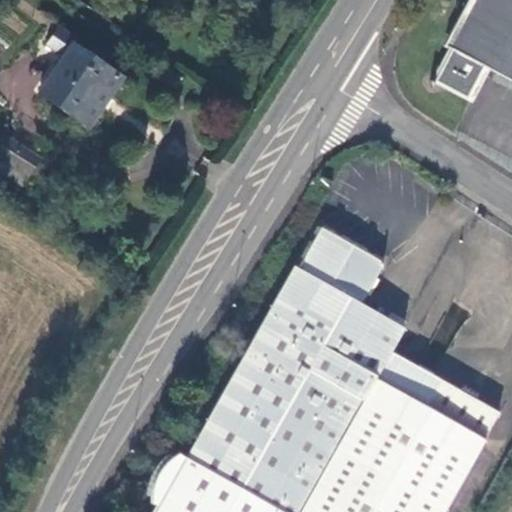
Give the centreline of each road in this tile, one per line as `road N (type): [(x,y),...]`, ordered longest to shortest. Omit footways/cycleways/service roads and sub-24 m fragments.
road 1 (secondary): [(59,511),(322,78)]
road 2 (unknown): [(457,158),(405,247),(447,279),(497,183)]
road 3 (unclassified): [(322,78),(511,191)]
